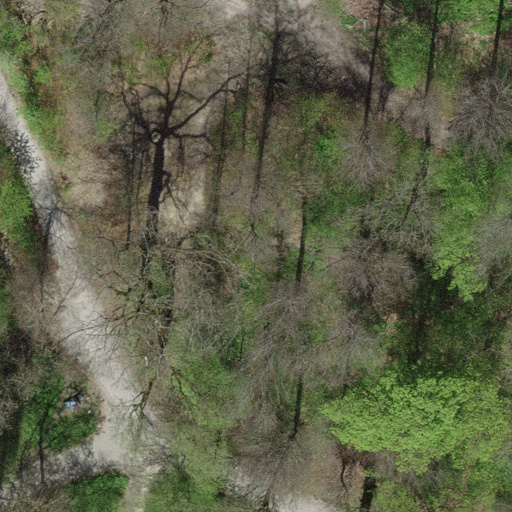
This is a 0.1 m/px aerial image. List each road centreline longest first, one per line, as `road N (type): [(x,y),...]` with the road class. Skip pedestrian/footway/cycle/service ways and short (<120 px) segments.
road 1 (track): [(310,511),(158,445),(105,348),(74,262),(0,110)]
road 2 (track): [(0,491),(158,445)]
